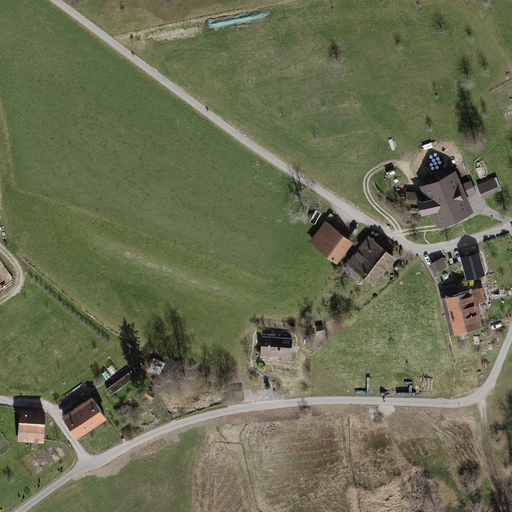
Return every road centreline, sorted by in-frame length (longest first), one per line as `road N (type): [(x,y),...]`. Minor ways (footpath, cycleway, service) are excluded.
road 1 (unclassified): [(54,0),(269,157),(410,246),(511,226)]
road 2 (unclassified): [(511,331),(487,387),(463,401),(250,406),(180,423),(88,464)]
road 3 (track): [(402,241),(370,198),(366,179),(395,163),(415,189)]
road 4 (track): [(480,393),(509,511)]
road 5 (residential): [(88,464),(50,407),(0,399)]
